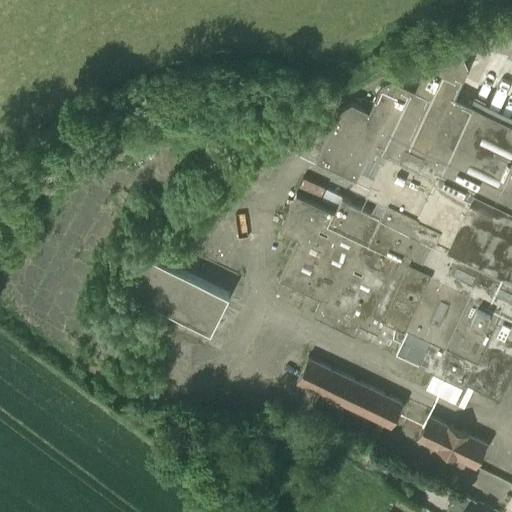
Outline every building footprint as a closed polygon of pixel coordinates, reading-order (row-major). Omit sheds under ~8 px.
[(511,121),(455,95),(467,69),(459,48),(428,61),(415,88),(391,77),(382,81),(369,109),(352,101),(339,108),(316,158),(355,177),(352,184),(387,200),(381,214),(326,187),(321,198),(337,206),(335,210),(296,192),(279,228),(298,236),(279,276),(321,296),(314,311),(355,330),(363,315),(381,324),(386,313),(397,319),(393,336),(401,339),(397,349),(419,360),(418,361),(465,383),(468,378),(500,393),(511,368),(511,121)] [(126,287),(211,329),(229,293),(144,250),(126,287)] [(297,379),(391,425),(403,400),(308,355),(297,379)] [(416,437),(475,465),(487,441),(428,413),(416,437)] [(319,436),(325,426),(315,420),(309,431),(319,436)] [(472,511),(470,510),(476,501),(460,489),(447,507),(449,508),(445,511),(472,511)]
